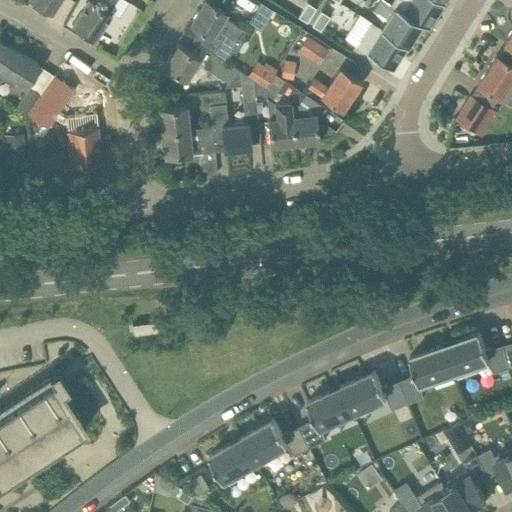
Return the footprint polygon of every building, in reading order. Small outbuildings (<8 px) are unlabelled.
[(34,0),(39,3),(39,4),(50,11),(50,10),(52,11),(58,0),(34,0)] [(87,0),(72,24),(95,38),(112,11),(109,9),(115,0),(96,0),(96,1),(94,0),(87,0)] [(207,0),(205,0),(191,23),(199,28),(192,38),(226,59),(232,50),(236,52),(243,41),(240,39),(246,29),(224,15),(226,12),(207,0)] [(329,15),(338,0),(337,0),(328,0),(322,10),(329,15)] [(439,0),(393,0),(391,3),(396,5),(421,21),(429,26),(444,2),(439,0)] [(261,29),(274,9),(263,2),(250,22),(261,29)] [(408,44),(421,21),(396,5),(381,27),(408,44)] [(370,20),(355,45),(393,69),(408,44),(381,27),(370,20)] [(506,43),(498,55),(511,64),(511,29),(504,42),(506,43)] [(299,49),(319,62),(328,48),(308,35),(299,49)] [(0,74),(2,76),(19,51),(0,39),(0,74)] [(179,43),(164,66),(187,80),(199,61),(201,57),(179,43)] [(229,85),(239,69),(207,49),(201,57),(199,61),(229,81),(229,85)] [(19,51),(2,76),(13,84),(16,80),(26,87),(40,65),(19,51)] [(511,64),(498,55),(497,54),(478,83),(511,104),(511,64)] [(282,77),(294,79),(297,61),(285,59),(282,77)] [(258,61),(250,74),(255,77),(267,85),(275,73),(258,61)] [(314,79),(309,86),(342,108),(361,80),(341,66),(326,88),(314,79)] [(249,76),(239,69),(229,85),(229,86),(242,85),(246,121),(228,123),(226,102),(210,104),(212,125),(215,149),(215,148),(224,147),(225,149),(252,146),(249,122),(259,121),(256,94),(255,77),(250,74),(249,76)] [(286,80),(275,73),(267,85),(255,77),(256,94),(262,93),(268,97),(270,117),(268,117),(271,144),(296,141),(292,98),(279,90),(286,80)] [(17,105),(28,112),(48,125),(75,88),(55,74),(40,94),(30,87),(19,103),(17,105)] [(322,105),(286,80),(279,90),(292,98),(296,141),(320,138),(317,112),(322,105)] [(202,105),(210,104),(226,102),(224,91),(200,93),(202,105)] [(471,94),(457,116),(483,133),(497,111),(471,94)] [(160,106),(163,130),(190,127),(187,103),(160,106)] [(83,114),(66,115),(69,145),(71,165),(102,161),(99,126),(84,127),(83,114)] [(212,125),(190,127),(163,130),(165,155),(215,150),(215,149),(212,125)] [(25,142),(7,144),(9,168),(27,166),(25,142)] [(157,320),(133,323),(134,333),(158,330),(157,320)] [(481,331),(446,343),(455,370),(490,358),(494,371),(510,366),(504,343),(487,348),(481,331)] [(455,370),(446,343),(411,355),(417,373),(400,379),(409,402),(425,395),(420,382),(455,370)] [(0,481),(86,426),(63,390),(70,386),(58,368),(0,405),(0,481)] [(393,408),(409,402),(400,379),(383,386),(376,369),(342,385),(354,410),(387,395),(393,408)] [(354,410),(342,385),(308,400),(315,415),(299,423),(310,446),(326,439),(320,426),(354,410)] [(274,417),(242,436),(256,460),(287,442),(294,455),(310,446),(299,423),(282,432),(274,417)] [(463,423),(467,433),(476,429),(477,426),(474,418),(463,423)] [(446,427),(457,449),(470,443),(459,421),(446,427)] [(224,479),(256,460),(242,436),(210,454),(224,479)] [(511,446),(495,454),(491,447),(478,454),(489,475),(501,469),(508,485),(511,484),(511,486),(511,446)] [(467,489),(489,475),(478,454),(465,461),(470,468),(445,483),(443,479),(436,483),(453,511),(470,511),(476,509),(473,505),(476,503),(467,489)] [(369,483),(378,478),(372,464),(362,469),(369,483)] [(198,493),(209,487),(201,474),(191,480),(198,493)] [(453,511),(436,483),(417,495),(415,492),(403,501),(410,511),(453,511)] [(183,490),(179,496),(189,502),(193,496),(183,490)] [(125,493),(116,500),(120,507),(130,500),(125,493)] [(109,511),(113,511),(120,507),(116,500),(106,508),(109,511)] [(392,511),(410,511),(403,501),(391,510),(392,511)]
